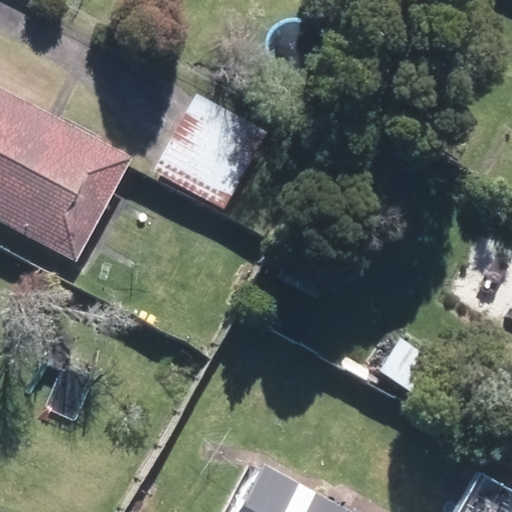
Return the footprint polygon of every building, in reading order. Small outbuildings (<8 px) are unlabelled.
[(117,158),(0,97),(0,223),(65,257),(117,158)] [(253,136),(188,102),(149,173),(214,208),(253,136)] [(388,332),(365,362),(408,396),(432,367),(388,332)] [(337,478),(375,414),(342,395),(304,458),(337,478)] [(333,511),(251,466),(224,511),(333,511)]
